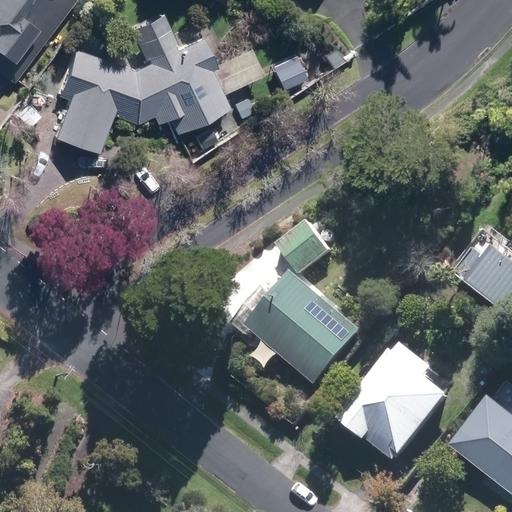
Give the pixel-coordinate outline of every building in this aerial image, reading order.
[(0,0),(0,70),(12,80),(71,0),(0,0)] [(174,131),(228,105),(209,66),(215,64),(200,34),(175,46),(172,42),(175,40),(160,10),(128,25),(143,55),(145,55),(147,58),(131,66),(72,45),(56,92),(67,96),(53,134),(97,150),(110,111),(135,120),(151,112),(154,120),(166,114),(174,131)] [(284,88),(301,77),(293,67),(278,78),(284,88)] [(249,96),(235,103),(242,117),(256,111),(249,96)] [(29,124),(39,113),(28,103),(17,114),(29,124)] [(303,273),(335,250),(312,220),(281,243),(303,273)] [(460,274),(511,315),(511,256),(498,245),(489,257),(479,249),(460,274)] [(365,329),(296,270),(277,293),(267,285),(240,317),(318,384),(365,329)] [(397,350),(343,418),(398,462),(453,394),(429,375),(436,367),(407,344),(401,353),(397,350)] [(511,490),(511,396),(504,391),(499,398),(495,395),(456,445),(458,447),(453,454),(485,479),(490,473),(511,490)] [(437,446),(447,454),(457,441),(448,434),(437,446)]
